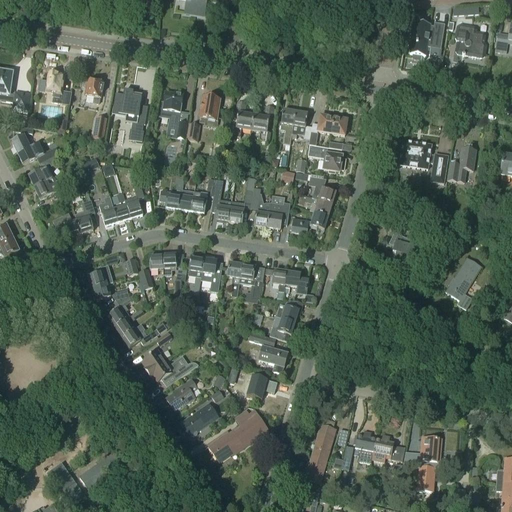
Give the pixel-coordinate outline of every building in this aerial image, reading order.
[(186,0),(184,14),(204,17),(206,0),(186,0)] [(477,9),(453,11),(453,17),(478,16),(477,9)] [(409,46),(408,53),(410,53),(410,56),(409,55),(409,56),(413,57),(412,60),(421,61),(420,63),(421,63),(422,58),(426,59),(426,58),(425,58),(427,49),(430,50),(429,57),(439,59),(440,52),(444,27),(435,25),(435,23),(434,23),(433,29),(430,28),(431,28),(431,27),(414,24),(414,25),(415,25),(414,28),(412,27),(411,34),(413,35),(411,46),(409,46)] [(497,36),(494,54),(506,56),(507,46),(511,46),(511,25),(510,25),(508,38),(497,36)] [(456,29),(454,41),(456,44),(455,54),(457,56),(481,61),(484,59),(486,49),(483,48),(484,39),(482,36),(475,35),(476,32),(474,29),(459,27),(456,29)] [(0,96),(2,97),(1,103),(14,105),(13,112),(28,114),(30,97),(15,95),(15,98),(10,97),(11,91),(10,91),(12,76),(3,74),(3,73),(0,72),(0,96)] [(43,84),(42,90),(47,91),(47,93),(53,94),(52,99),(59,100),(60,95),(61,96),(63,89),(61,88),(63,79),(56,78),(57,77),(50,75),(48,84),(43,84)] [(84,82),(83,89),(87,90),(85,98),(94,100),(93,105),(98,106),(99,100),(100,101),(101,96),(102,96),(103,88),(102,88),(103,84),(88,82),(88,83),(84,82)] [(63,94),(61,106),(68,107),(70,95),(63,94)] [(117,97),(114,117),(133,120),(130,142),(136,143),(136,144),(142,145),(144,134),(142,134),(143,127),(145,127),(147,114),(139,113),(142,96),(133,95),(132,95),(130,94),(130,95),(126,94),(125,98),(123,98),(117,97)] [(161,105),(159,119),(170,121),(169,130),(177,131),(175,141),(182,142),(181,146),(185,147),(188,123),(178,121),(180,112),(183,96),(174,94),(174,96),(165,95),(164,106),(161,105)] [(203,100),(200,120),(216,123),(219,102),(203,100)] [(238,116),(236,131),(251,133),(254,118),(244,117),(245,106),(238,105),(236,116),(238,116)] [(254,118),(251,133),(258,134),(259,137),(259,142),(259,144),(268,145),(269,135),(267,135),(269,121),(271,122),(273,110),(266,109),(264,120),(254,118)] [(283,112),(279,133),(285,134),(282,148),(289,149),(290,140),(291,140),(295,114),(283,112)] [(295,114),(291,140),(296,141),(296,137),(304,138),(305,130),(307,116),(295,114)] [(320,118),(317,134),(331,136),(333,120),(331,120),(331,118),(322,117),(322,119),(320,118)] [(60,119),(58,136),(66,137),(69,120),(60,119)] [(333,120),(331,136),(344,138),(345,131),(348,131),(350,121),(336,119),(335,121),(333,120)] [(96,120),(92,140),(102,142),(105,121),(96,120)] [(189,127),(186,142),(197,144),(200,128),(189,127)] [(12,128),(11,134),(24,136),(24,135),(32,136),(32,132),(24,131),(24,130),(12,128)] [(309,147),(307,159),(323,162),(324,164),(323,173),(329,174),(328,175),(334,176),(334,175),(339,175),(340,173),(343,173),(345,162),(341,162),(342,159),(327,156),(328,151),(315,148),(317,136),(310,135),(309,142),(308,147),(309,147)] [(24,138),(11,144),(17,156),(30,149),(24,138)] [(402,144),(398,168),(427,173),(428,166),(433,167),(430,184),(443,186),(447,159),(434,157),(434,158),(429,157),(431,149),(402,144)] [(39,145),(30,149),(17,156),(22,167),(37,160),(40,166),(57,157),(59,156),(56,150),(44,156),(39,145)] [(329,145),(328,150),(341,153),(342,147),(329,145)] [(449,166),(447,183),(464,186),(466,173),(472,174),(476,153),(461,151),(459,168),(449,166)] [(57,157),(40,166),(42,170),(50,166),(51,168),(52,168),(60,164),(57,157)] [(499,170),(498,177),(500,177),(500,178),(511,180),(511,181),(511,182),(511,158),(503,158),(501,170),(499,170)] [(95,161),(90,163),(93,172),(99,169),(95,161)] [(271,161),(270,168),(277,170),(278,162),(271,161)] [(298,163),(296,174),(304,175),(305,164),(298,163)] [(48,169),(28,179),(34,191),(54,181),(48,169)] [(161,193),(159,203),(166,204),(165,210),(178,212),(181,193),(182,192),(184,179),(172,177),(171,184),(176,184),(175,192),(176,192),(175,197),(167,196),(168,194),(161,193)] [(311,179),(309,187),(316,188),(311,201),(331,207),(335,195),(322,191),(323,188),(322,188),(323,182),(311,179)] [(54,181),(34,191),(39,202),(52,196),(55,201),(74,192),(72,187),(60,192),(54,181)] [(194,195),(191,214),(204,216),(207,198),(213,199),(215,183),(209,182),(206,197),(194,195)] [(213,199),(212,205),(218,206),(215,223),(216,223),(216,224),(225,226),(225,224),(228,225),(232,204),(219,202),(222,184),(215,183),(213,199)] [(232,204),(228,225),(241,227),(244,210),(250,211),(253,194),(254,184),(248,183),(244,207),(232,204)] [(124,202),(126,208),(130,222),(143,218),(138,202),(144,200),(140,188),(134,190),(136,199),(124,202)] [(181,193),(178,212),(191,214),(194,195),(194,194),(182,192),(181,193)] [(253,194),(250,211),(256,212),(254,229),(267,231),(271,206),(271,205),(270,205),(269,205),(268,205),(267,205),(266,205),(265,205),(264,206),(263,206),(261,197),(260,196),(259,196),(259,195),(253,194)] [(306,199),(304,204),(311,206),(309,214),(314,215),(328,220),(331,207),(311,201),(306,199)] [(105,206),(99,208),(105,230),(118,226),(113,212),(110,200),(104,202),(105,206)] [(75,217),(77,223),(81,237),(93,233),(89,220),(91,219),(90,217),(95,216),(94,215),(91,204),(82,206),(84,214),(75,217)] [(271,206),(267,231),(280,233),(282,220),(288,221),(290,207),(283,206),(283,208),(271,206)] [(126,208),(113,212),(118,226),(130,222),(126,208)] [(293,220),(291,234),(302,235),(305,236),(306,227),(310,228),(324,232),(328,220),(314,215),(312,222),(301,221),(293,220)] [(68,217),(54,224),(61,238),(67,236),(68,241),(81,237),(77,223),(72,225),(68,217)] [(6,228),(0,230),(0,247),(13,241),(6,228)] [(446,234),(434,252),(440,256),(452,238),(446,234)] [(0,256),(3,257),(3,258),(5,261),(5,260),(19,254),(13,241),(0,247),(0,256)] [(395,244),(392,254),(396,255),(393,266),(405,270),(408,258),(422,262),(425,252),(395,244)] [(28,254),(23,256),(26,263),(31,260),(28,254)] [(163,257),(150,258),(150,272),(163,272),(163,257)] [(176,257),(163,257),(163,272),(163,279),(171,279),(171,271),(176,271),(176,257)] [(204,261),(200,283),(211,285),(210,294),(218,295),(219,287),(221,277),(223,266),(217,265),(217,263),(211,262),(212,259),(205,258),(205,261),(204,261)] [(191,259),(188,278),(196,280),(195,287),(199,288),(200,283),(204,261),(191,259)] [(450,288),(446,294),(459,303),(456,306),(465,312),(472,302),(464,297),(481,269),(467,260),(454,280),(452,278),(447,286),(450,288)] [(134,262),(125,265),(129,278),(138,276),(134,262)] [(229,265),(227,279),(232,280),(231,299),(237,300),(239,285),(242,267),(229,265)] [(242,267),(239,285),(254,288),(252,300),(259,302),(263,284),(253,282),(255,269),(242,267)] [(102,274),(89,278),(93,290),(107,286),(112,285),(107,269),(101,270),(102,274)] [(148,272),(139,275),(144,292),(153,289),(148,272)] [(273,278),(272,286),(280,287),(279,294),(278,301),(283,302),(284,295),(284,294),(287,274),(274,272),(273,278)] [(287,274),(284,294),(288,294),(289,290),(296,291),(295,298),(305,299),(308,283),(299,282),(300,276),(287,274)] [(107,286),(93,290),(96,303),(110,299),(107,286)] [(116,295),(112,297),(117,304),(128,296),(127,292),(116,295)] [(121,309),(107,319),(114,330),(126,321),(130,319),(126,313),(128,312),(124,307),(134,301),(138,301),(136,297),(129,299),(128,296),(117,304),(121,309)] [(25,298),(24,305),(35,306),(36,300),(25,298)] [(280,307),(276,320),(295,325),(299,313),(300,314),(303,306),(292,302),(289,310),(280,307)] [(507,314),(503,321),(511,326),(511,302),(510,302),(504,312),(507,314)] [(137,314),(130,319),(133,323),(140,318),(137,314)] [(265,332),(263,339),(273,342),(276,333),(291,338),(295,325),(276,320),(273,329),(268,328),(266,333),(265,332)] [(126,321),(114,330),(121,340),(133,332),(126,321)] [(133,332),(121,340),(129,351),(140,343),(143,348),(176,325),(174,321),(164,328),(163,326),(156,331),(146,338),(143,333),(145,332),(141,327),(133,332)] [(173,331),(156,343),(160,349),(171,341),(171,340),(177,336),(173,331)] [(250,336),(248,343),(272,350),(275,343),(250,336)] [(146,361),(141,364),(145,369),(144,370),(148,375),(165,363),(156,350),(144,358),(146,361)] [(262,350),(259,363),(275,368),(273,374),(281,376),(283,370),(284,370),(287,356),(264,350),(262,350)] [(165,363),(148,375),(152,381),(153,380),(156,385),(161,382),(163,385),(178,375),(181,379),(198,368),(197,367),(197,366),(195,366),(195,365),(194,365),(192,365),(191,365),(190,365),(189,366),(181,371),(176,364),(169,369),(165,363)] [(252,378),(246,398),(262,403),(264,393),(274,396),(277,385),(252,378)] [(178,392),(166,400),(170,407),(168,408),(171,412),(173,411),(174,413),(184,406),(185,407),(195,401),(191,395),(197,391),(191,382),(177,391),(178,392)] [(215,382),(213,387),(219,390),(222,385),(215,382)] [(205,395),(212,390),(208,385),(201,389),(205,395)] [(218,393),(211,398),(215,404),(222,399),(218,393)] [(209,406),(180,426),(183,431),(181,432),(186,440),(190,437),(191,439),(193,439),(196,437),(197,435),(196,433),(217,419),(209,406)] [(221,439),(208,448),(219,464),(236,452),(237,454),(268,433),(254,413),(249,417),(246,413),(235,420),(241,428),(222,441),(221,439)] [(320,427),(311,458),(327,463),(336,432),(320,427)] [(340,432),(337,446),(345,448),(348,433),(340,432)] [(355,437),(353,447),(356,447),(354,457),(359,458),(358,463),(371,466),(371,462),(375,442),(370,441),(371,437),(363,436),(363,439),(355,437)] [(404,463),(403,467),(410,468),(419,469),(435,470),(439,471),(440,465),(436,464),(437,451),(441,452),(442,441),(434,440),(435,439),(428,438),(427,440),(422,439),(421,445),(420,456),(405,454),(404,463)] [(375,442),(371,462),(384,465),(386,458),(391,459),(390,461),(402,464),(405,450),(393,448),(394,445),(388,444),(389,441),(382,440),(381,443),(375,442)] [(346,449),(342,472),(349,473),(353,450),(346,449)] [(85,476),(79,480),(89,494),(95,490),(125,469),(115,455),(108,460),(107,458),(96,465),(97,467),(85,476)] [(311,458),(304,481),(320,486),(327,463),(311,458)] [(497,473),(496,484),(511,485),(511,461),(504,461),(503,473),(497,473)] [(419,469),(417,493),(433,495),(435,470),(419,469)] [(511,511),(511,485),(496,484),(495,494),(502,494),(500,511),(511,511)] [(324,487),(323,494),(335,497),(336,490),(324,487)]
